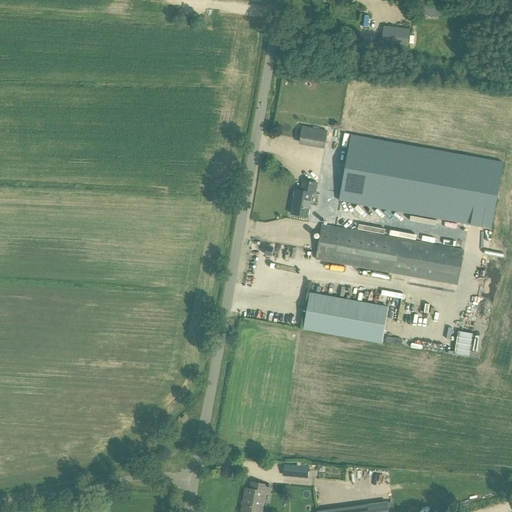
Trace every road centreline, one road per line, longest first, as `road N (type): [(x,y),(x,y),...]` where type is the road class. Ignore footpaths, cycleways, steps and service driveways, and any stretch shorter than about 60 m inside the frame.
road 1 (tertiary): [(193,480),(280,0)]
road 2 (unknown): [(230,287),(264,287),(314,261),(446,301),(458,297),(466,273)]
road 3 (unclassified): [(0,500),(146,476),(193,480)]
